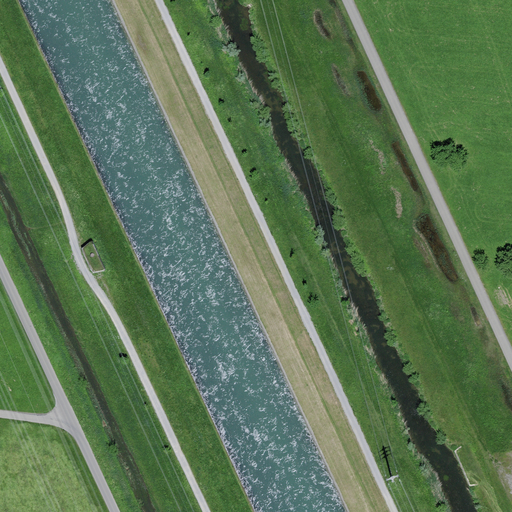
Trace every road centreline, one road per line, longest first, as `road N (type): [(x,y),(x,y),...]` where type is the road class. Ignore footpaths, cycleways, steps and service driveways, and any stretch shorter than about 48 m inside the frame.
road 1 (track): [(154,0),(391,511)]
road 2 (track): [(0,52),(74,214),(75,254),(106,284),(213,511)]
road 3 (track): [(511,360),(348,0)]
road 4 (unclassified): [(120,511),(0,253)]
